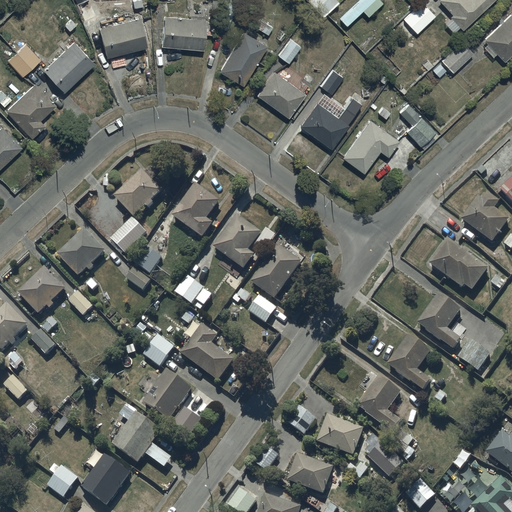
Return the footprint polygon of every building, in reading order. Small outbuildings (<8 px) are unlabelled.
[(76,0),(78,4),(77,4),(85,23),(96,18),(88,0),(86,0),(76,0)] [(226,0),(223,12),(235,16),(238,3),(227,0),(226,0)] [(338,2),(335,0),(307,0),(323,16),(338,2)] [(458,27),(461,31),(493,0),(438,0),(438,1),(451,15),(448,18),(450,19),(444,24),(453,33),(458,27)] [(403,20),(416,34),(434,17),(433,16),(436,13),(432,8),(429,11),(422,3),(403,20)] [(496,55),(503,62),(511,54),(511,13),(482,40),(486,44),(483,47),(492,58),(496,55)] [(163,16),(161,47),(203,51),(206,20),(163,16)] [(99,29),(106,58),(147,48),(139,18),(99,29)] [(254,28),(267,35),(271,27),(259,20),(254,28)] [(266,46),(242,32),(219,72),(243,86),(266,46)] [(289,40),(278,56),(288,64),(300,47),(289,40)] [(43,71),(64,93),(95,64),(74,42),(43,71)] [(440,61),(452,74),(472,55),(460,42),(440,61)] [(27,44),(7,61),(22,78),(41,61),(27,44)] [(273,71),(255,96),(287,119),(305,95),(273,71)] [(320,87),(331,94),(342,78),(332,71),(320,87)] [(34,84),(5,112),(31,139),(44,126),(40,121),(56,106),(34,84)] [(366,100),(355,92),(343,109),(354,116),(358,111),(359,111),(366,100)] [(435,132),(408,103),(398,113),(412,127),(406,133),(419,147),(435,132)] [(316,104),(299,127),(330,150),(347,127),(316,104)] [(369,121),(341,158),(363,174),(379,152),(387,158),(399,143),(369,121)] [(0,168),(22,148),(1,127),(0,128),(0,168)] [(163,193),(143,173),(115,200),(135,221),(148,208),(150,211),(155,205),(153,203),(163,193)] [(511,180),(501,192),(511,203),(511,180)] [(196,186),(172,218),(203,242),(214,227),(207,222),(220,205),(196,186)] [(479,199),(461,223),(492,246),(510,221),(496,211),(500,205),(488,195),(483,202),(479,199)] [(237,218),(213,250),(244,272),(254,258),(248,254),(262,235),(237,218)] [(133,220),(111,241),(126,256),(147,235),(133,220)] [(86,231),(58,258),(80,280),(89,272),(90,273),(95,269),(92,267),(107,253),(86,231)] [(267,231),(254,247),(263,254),(276,238),(267,231)] [(447,241),(429,267),(463,292),(465,289),(472,294),(489,272),(469,257),(470,255),(466,251),(464,254),(447,241)] [(151,276),(163,259),(146,247),(134,264),(151,276)] [(251,285),(275,302),(302,265),(279,247),(251,285)] [(46,270),(19,295),(40,318),(49,309),(51,311),(55,307),(53,305),(67,292),(46,270)] [(135,270),(127,281),(144,293),(152,282),(135,270)] [(189,277),(175,294),(201,314),(214,297),(189,277)] [(80,294),(69,303),(84,319),(94,309),(80,294)] [(440,296),(417,326),(430,336),(427,340),(431,343),(434,339),(453,353),(461,342),(448,332),(462,313),(440,296)] [(260,298),(249,314),(267,326),(277,310),(260,298)] [(8,305),(0,313),(0,350),(2,353),(11,345),(12,347),(17,343),(15,342),(29,328),(8,305)] [(53,319),(43,328),(49,334),(59,325),(53,319)] [(202,327),(180,357),(218,385),(234,363),(212,346),(218,339),(202,327)] [(57,347),(42,332),(32,341),(47,357),(57,347)] [(159,337),(145,357),(161,369),(176,349),(159,337)] [(409,338),(387,367),(423,394),(432,383),(418,373),(432,354),(409,338)] [(457,359),(478,374),(491,356),(471,341),(457,359)] [(24,364),(13,352),(8,356),(9,358),(6,360),(14,369),(17,367),(18,369),(24,364)] [(251,369),(244,363),(236,373),(244,379),(251,369)] [(168,373),(144,405),(169,424),(193,392),(168,373)] [(102,382),(94,375),(87,384),(94,391),(102,382)] [(29,393),(15,378),(5,387),(19,403),(29,393)] [(380,379),(357,408),(381,426),(393,435),(402,424),(388,414),(402,396),(380,379)] [(446,396),(440,392),(431,404),(437,409),(446,396)] [(287,424),(305,438),(317,422),(300,409),(287,424)] [(203,422),(186,410),(173,427),(190,439),(203,422)] [(140,466),(147,457),(166,470),(173,461),(153,447),(163,434),(137,416),(114,447),(140,466)] [(364,432),(328,418),(318,446),(354,459),(364,432)] [(502,433),(486,454),(511,474),(511,475),(511,477),(511,436),(510,439),(502,433)] [(267,474),(280,459),(270,451),(257,466),(267,474)] [(335,469),(297,456),(287,484),(325,498),(335,469)] [(106,458),(82,490),(88,494),(82,501),(95,511),(101,503),(109,508),(132,477),(106,458)] [(368,470),(361,464),(358,469),(352,465),(347,471),(360,481),(368,470)] [(64,468),(48,488),(64,500),(80,480),(64,468)] [(436,497),(421,480),(405,495),(420,511),(436,497)] [(511,511),(511,493),(502,483),(471,511),(511,511)] [(240,490),(228,507),(234,511),(250,511),(257,503),(240,490)] [(301,511),(302,510),(266,496),(259,511),(301,511)]
